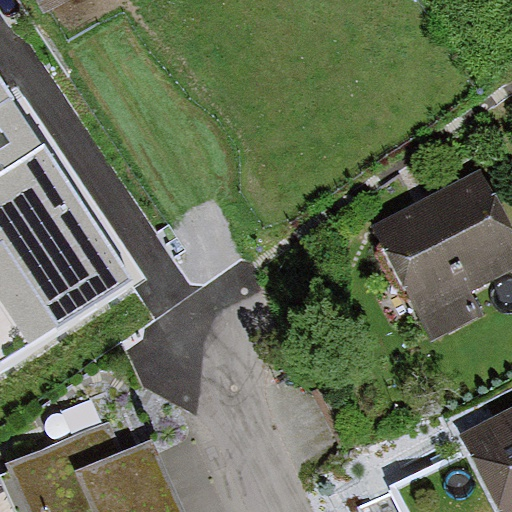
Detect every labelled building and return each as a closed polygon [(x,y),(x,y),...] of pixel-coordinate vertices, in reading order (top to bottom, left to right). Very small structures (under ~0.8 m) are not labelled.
[(72,0),(39,0),(50,15),(72,0)] [(0,107),(15,97),(0,75),(0,107)] [(0,373),(134,282),(40,145),(0,172),(0,373)] [(511,251),(476,179),(368,232),(422,342),(475,316),(464,294),(511,270),(511,251)] [(511,511),(511,412),(454,442),(489,511),(511,511)] [(104,429),(2,472),(18,511),(177,511),(151,451),(119,464),(104,429)]
